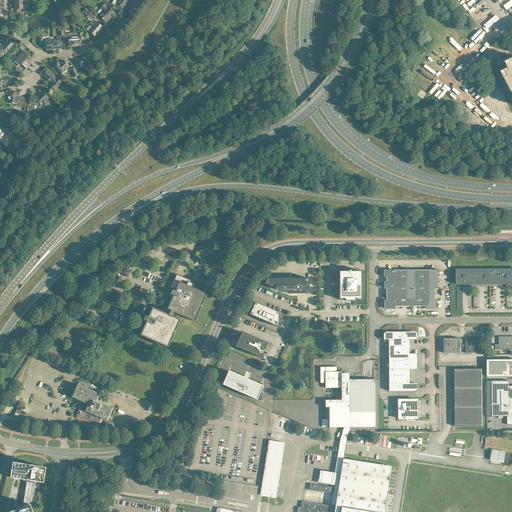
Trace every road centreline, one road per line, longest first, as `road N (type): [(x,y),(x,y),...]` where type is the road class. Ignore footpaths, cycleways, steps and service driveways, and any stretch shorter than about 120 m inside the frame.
road 1 (secondary): [(368,0),(349,48),(302,106),(244,144),(121,191),(2,305)]
road 2 (secondary): [(103,228),(184,191),(222,185),(511,206)]
road 3 (secondary): [(103,228),(305,113),(345,68),(377,0)]
road 4 (secondary): [(293,0),(299,83),(345,150),(410,185),(511,199)]
road 5 (secondary): [(511,186),(415,173),(358,142),(315,83),(306,1)]
road 6 (residential): [(62,452),(124,449),(166,425),(252,260)]
road 7 (secondary): [(195,102),(106,182),(2,305)]
road 8 (unclassified): [(89,308),(155,255),(217,234),(231,236),(252,260)]
road 9 (unknown): [(287,411),(317,405),(320,363),(360,360),(373,339),(381,384)]
road 10 (secondary): [(0,339),(47,278),(103,228)]
road 11 (residential): [(372,242),(511,241)]
road 12 (secondary): [(283,0),(254,47),(195,102)]
road 13 (secondary): [(276,0),(249,44),(195,102)]
road 14 (unclassified): [(267,402),(265,368),(286,320),(327,313)]
road 15 (residential): [(252,260),(279,245),(372,242)]
road 16 (residential): [(39,54),(89,48),(126,20),(137,0)]
